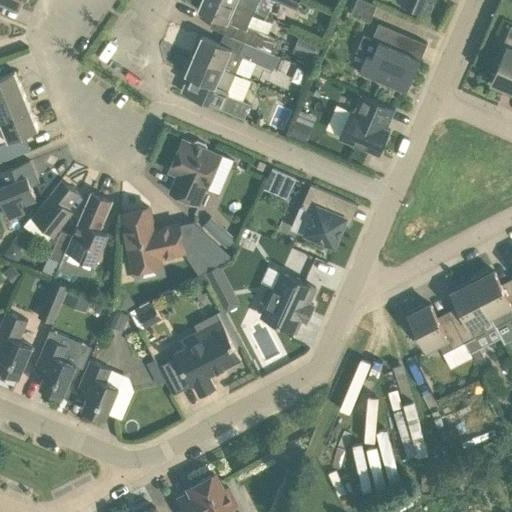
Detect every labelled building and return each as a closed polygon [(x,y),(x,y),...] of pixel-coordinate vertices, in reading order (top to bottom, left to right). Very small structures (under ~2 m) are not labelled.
[(0,0),(0,1),(0,0),(19,8),(22,2),(26,0),(0,0)] [(202,0),(198,9),(236,25),(232,36),(274,54),(280,39),(248,25),(255,10),(230,0),(202,0)] [(230,0),(255,10),(259,0),(230,0)] [(301,0),(276,0),(297,9),(301,0)] [(377,4),(368,0),(356,0),(351,12),(370,20),(377,4)] [(433,0),(400,0),(428,12),(433,0)] [(428,43),(379,22),(372,38),(364,34),(357,51),(366,55),(359,72),(406,92),(428,43)] [(221,42),(202,35),(194,54),(236,72),(243,57),(274,69),(279,56),(274,54),(232,36),(225,32),(221,42)] [(315,61),(317,57),(323,41),(322,40),(311,36),(302,32),(294,53),(315,61)] [(511,39),(510,39),(505,50),(502,49),(495,65),(498,67),(492,81),(494,82),(493,85),(507,91),(508,88),(511,89),(511,39)] [(194,81),(189,94),(238,116),(242,108),(245,101),(227,93),(236,72),(194,54),(186,73),(191,75),(189,80),(194,81)] [(0,99),(24,89),(16,70),(0,76),(0,99)] [(24,89),(0,99),(0,119),(1,121),(32,109),(24,89)] [(362,93),(354,113),(350,112),(339,136),(380,154),(391,129),(387,128),(395,107),(362,93)] [(40,128),(32,109),(1,121),(9,141),(40,128)] [(290,134),(307,141),(313,126),(297,119),(290,134)] [(234,159),(222,154),(209,148),(207,143),(198,140),(193,142),(184,138),(170,171),(178,174),(171,191),(200,204),(207,187),(220,193),(234,159)] [(32,184),(39,181),(31,159),(0,171),(0,193),(10,217),(25,211),(22,203),(37,197),(32,184)] [(296,177),(273,167),(267,182),(290,192),(296,177)] [(73,208),(69,205),(80,192),(62,178),(33,215),(54,232),(73,208)] [(311,184),(293,227),(315,237),(314,238),(325,243),(325,241),(334,245),(344,222),(350,224),(358,204),(311,184)] [(59,267),(63,269),(68,270),(92,273),(109,232),(101,229),(113,200),(92,191),(73,235),(61,261),(59,267)] [(161,256),(186,251),(180,222),(155,228),(150,206),(123,212),(136,270),(163,264),(161,256)] [(225,227),(218,235),(230,246),(237,239),(225,227)] [(62,230),(50,257),(61,261),(73,235),(62,230)] [(22,275),(13,264),(4,271),(13,282),(22,275)] [(242,304),(221,264),(206,271),(227,312),(242,304)] [(472,278),(491,315),(497,325),(511,317),(511,285),(505,289),(495,270),(489,273),(488,270),(472,278)] [(309,302),(316,287),(282,271),(274,289),(269,286),(262,300),(267,302),(262,315),(296,330),(302,318),(306,320),(314,304),(309,302)] [(55,278),(38,315),(54,322),(70,285),(55,278)] [(452,317),(464,342),(465,341),(477,363),(486,358),(480,347),(477,335),(485,331),(480,321),(491,315),(472,278),(457,286),(458,289),(452,292),(462,311),(452,317)] [(63,302),(87,312),(92,298),(69,289),(63,302)] [(152,299),(136,308),(146,326),(162,317),(152,299)] [(452,317),(441,322),(431,303),(425,306),(424,303),(410,310),(412,313),(409,314),(416,329),(414,330),(422,345),(424,344),(427,348),(447,337),(453,348),(464,342),(452,317)] [(123,330),(129,314),(114,308),(107,324),(123,330)] [(29,320),(7,310),(0,325),(0,353),(1,354),(0,357),(0,368),(20,377),(33,345),(21,340),(29,320)] [(210,375),(242,358),(221,318),(181,339),(185,347),(175,352),(191,384),(194,382),(201,395),(216,387),(210,375)] [(65,359),(70,346),(48,336),(34,368),(45,373),(40,386),(64,396),(77,364),(65,359)] [(107,381),(113,368),(90,359),(77,390),(88,395),(83,408),(106,418),(107,415),(120,387),(107,381)] [(227,487),(222,489),(214,473),(196,482),(197,483),(200,487),(177,499),(184,511),(218,511),(235,504),(227,487)]
